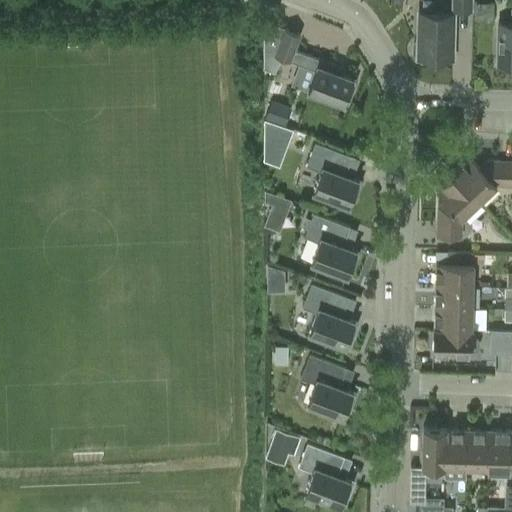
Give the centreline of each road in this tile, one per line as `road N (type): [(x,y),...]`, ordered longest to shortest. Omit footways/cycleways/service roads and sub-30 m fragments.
road 1 (residential): [(396,390),(405,101)]
road 2 (residential): [(302,0),(356,17),(405,101)]
road 3 (residential): [(394,511),(396,390)]
